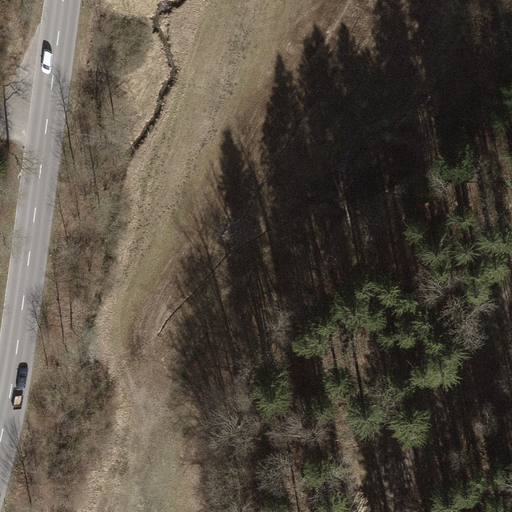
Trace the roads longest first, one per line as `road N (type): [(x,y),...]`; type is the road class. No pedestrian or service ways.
road 1 (tertiary): [(0,442),(18,365),(66,0)]
road 2 (track): [(511,307),(402,477)]
